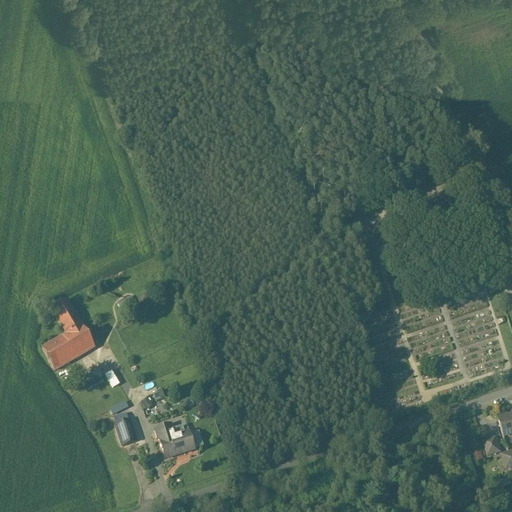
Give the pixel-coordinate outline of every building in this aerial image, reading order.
[(443,201),(420,210),(427,228),(450,219),(443,201)] [(134,295),(120,303),(125,313),(139,305),(134,295)] [(84,332),(69,341),(65,335),(41,350),(54,372),(94,349),(84,332)] [(127,400),(110,372),(72,395),(88,424),(127,400)] [(160,403),(169,400),(165,389),(156,393),(160,403)] [(149,410),(156,405),(151,398),(144,402),(149,410)] [(116,417),(124,447),(138,443),(131,413),(116,417)] [(511,415),(497,420),(502,438),(503,437),(511,434),(511,453),(508,455),(511,467),(511,415)] [(189,433),(174,438),(170,427),(155,431),(164,461),(194,451),(189,433)] [(495,439),(482,443),(487,457),(499,453),(495,439)] [(476,461),(485,459),(483,450),(474,453),(476,461)]
